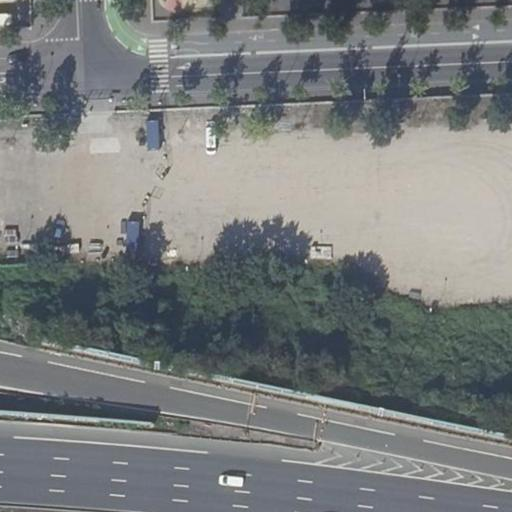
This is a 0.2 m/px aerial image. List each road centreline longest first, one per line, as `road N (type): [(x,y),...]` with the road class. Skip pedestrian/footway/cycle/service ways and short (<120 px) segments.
road 1 (motorway): [(511,466),(0,365)]
road 2 (motorway): [(422,511),(0,470)]
road 3 (tertiary): [(97,77),(511,59)]
